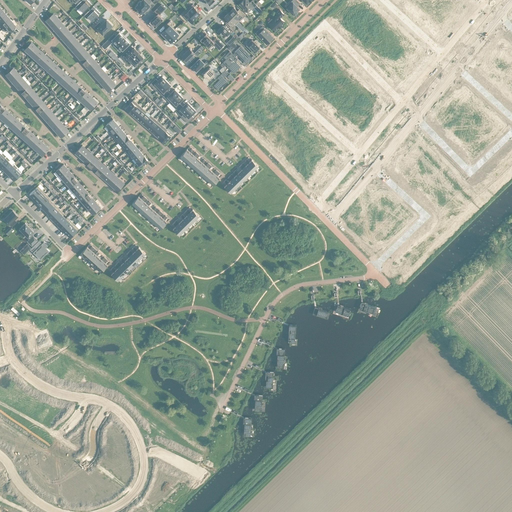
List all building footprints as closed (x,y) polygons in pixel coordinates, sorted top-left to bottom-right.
[(80,0),(75,5),(77,8),(79,6),(83,10),(91,2),(88,0),(84,0),(83,2),(80,0)] [(142,11),(147,7),(149,9),(154,3),(151,0),(150,0),(148,2),(145,0),(140,0),(139,0),(137,2),(138,2),(135,5),(139,9),(138,9),(140,11),(141,11),(142,11)] [(250,0),(249,1),(247,0),(241,0),(239,2),(241,3),(240,4),(243,7),(244,7),(247,10),(252,5),(253,6),(256,4),(252,0),(250,0)] [(296,10),(299,7),(297,5),(300,2),(297,0),(290,0),(292,1),(287,6),(293,13),(294,12),(294,13),(297,11),(296,10)] [(367,0),(363,0),(359,4),(364,8),(370,2),(367,0)] [(463,0),(462,0),(460,2),(467,8),(470,5),(463,0)] [(156,13),(149,20),(155,26),(163,17),(159,13),(165,7),(161,2),(153,10),(156,13)] [(416,9),(412,14),(416,18),(424,10),(420,6),(421,5),(418,2),(414,7),(416,9)] [(460,2),(457,7),(464,12),(467,8),(460,2)] [(186,7),(195,16),(200,12),(195,7),(192,3),(187,8),(186,7)] [(234,6),(229,11),(238,20),(245,14),(240,9),(238,11),(234,6)] [(89,9),(83,14),(86,16),(87,15),(91,19),(99,11),(95,7),(91,11),(89,9)] [(186,7),(179,14),(183,19),(186,16),(191,21),(195,16),(186,7)] [(457,7),(453,11),(461,17),(464,13),(464,12),(457,7)] [(284,13),(279,8),(272,15),(275,18),(273,19),(271,18),(268,21),(269,23),(275,29),(284,20),(280,17),(284,13)] [(424,10),(416,18),(420,22),(425,16),(427,19),(431,14),(429,12),(427,13),(424,10)] [(229,11),(224,15),(229,20),(227,22),(232,27),(238,20),(229,11)] [(453,11),(450,15),(457,21),(461,17),(453,11)] [(379,12),(373,19),(378,23),(378,22),(383,16),(379,12)] [(51,24),(58,17),(55,13),(47,20),(51,24)] [(341,15),(335,21),(339,25),(340,24),(345,19),(341,15)] [(383,16),(378,22),(382,26),(389,19),(384,15),(383,16)] [(450,15),(446,19),(453,25),(457,21),(450,15)] [(0,24),(2,27),(11,20),(7,16),(0,22),(0,21),(0,24)] [(53,29),(62,21),(58,17),(51,24),(52,26),(51,27),(53,29)] [(99,20),(94,25),(96,28),(97,27),(102,33),(112,24),(106,18),(101,23),(99,20)] [(345,19),(340,24),(344,29),(350,22),(346,18),(345,19)] [(162,32),(161,33),(163,35),(164,34),(166,36),(175,27),(170,23),(172,21),(170,19),(164,24),(166,26),(161,31),(162,32)] [(446,19),(443,23),(450,29),(454,25),(453,25),(446,19)] [(14,24),(11,20),(2,27),(5,31),(7,30),(14,24)] [(58,32),(65,26),(62,21),(53,29),(53,30),(53,29),(55,31),(56,30),(58,32)] [(233,30),(226,23),(223,25),(223,24),(217,29),(223,35),(226,33),(226,34),(229,31),(230,32),(233,30)] [(443,23),(439,27),(446,33),(447,34),(450,29),(443,23)] [(273,36),(262,25),(255,32),(266,43),(273,36)] [(60,38),(69,30),(65,26),(58,32),(59,34),(58,35),(60,37),(60,38)] [(175,27),(166,36),(167,38),(167,39),(169,41),(170,40),(170,41),(175,36),(178,38),(183,33),(181,30),(179,32),(175,27)] [(439,27),(436,31),(443,37),(446,33),(439,27)] [(398,28),(392,35),(397,39),(403,32),(398,28)] [(65,40),(73,34),(69,30),(60,38),(60,37),(62,40),(63,39),(65,40)] [(110,36),(101,44),(104,47),(113,39),(115,41),(113,44),(119,50),(122,48),(129,42),(119,31),(115,34),(114,33),(111,36),(110,36)] [(436,31),(431,37),(438,43),(443,37),(436,31)] [(205,32),(200,38),(208,46),(212,42),(219,49),(223,44),(215,36),(212,39),(205,32)] [(403,32),(397,39),(401,43),(407,36),(403,32)] [(359,33),(353,39),(357,43),(363,37),(359,33)] [(68,44),(76,38),(73,34),(65,40),(68,44)] [(363,37),(357,43),(361,48),(367,41),(363,37)] [(496,37),(492,41),(493,42),(499,47),(502,42),(496,37)] [(72,48),(80,42),(76,38),(68,44),(72,48)] [(251,38),(246,43),(254,51),(255,50),(256,51),(259,48),(258,47),(259,46),(251,38)] [(236,44),(233,41),(227,46),(231,50),(236,44)] [(29,53),(36,46),(32,42),(25,49),(29,53)] [(76,52),(83,46),(80,42),(72,48),(76,52)] [(493,42),(489,46),(496,52),(500,48),(499,47),(493,42)] [(189,47),(181,55),(186,60),(188,58),(192,54),(194,57),(202,50),(201,49),(203,47),(201,45),(199,47),(194,52),(189,47)] [(240,45),(234,50),(246,62),(251,57),(240,45)] [(33,57),(40,49),(36,46),(29,53),(33,57)] [(79,57),(87,50),(83,46),(76,52),(79,57)] [(135,65),(143,56),(134,46),(125,55),(135,65)] [(418,51),(414,55),(423,62),(427,58),(421,53),(423,51),(418,47),(416,49),(418,51)] [(37,60),(45,51),(45,52),(42,50),(41,51),(40,49),(33,57),(37,60)] [(83,61),(90,54),(87,50),(79,57),(83,61)] [(240,65),(235,60),(237,58),(235,55),(232,53),(229,50),(224,55),(226,58),(223,61),(233,71),(240,65)] [(41,64),(48,56),(46,55),(47,54),(45,52),(45,51),(37,60),(41,64)] [(377,51),(370,57),(374,62),(375,61),(381,55),(377,51)] [(86,65),(94,58),(90,54),(83,61),(86,65)] [(381,55),(375,61),(379,65),(386,59),(381,54),(381,55)] [(409,57),(407,60),(412,64),(414,62),(419,66),(423,62),(414,55),(411,59),(409,57)] [(45,68),(53,59),(53,58),(52,59),(50,57),(49,58),(48,56),(41,64),(45,68)] [(199,57),(190,65),(193,68),(194,68),(196,70),(201,64),(204,66),(208,62),(206,59),(204,61),(199,57)] [(479,57),(475,61),(482,67),(486,62),(479,57)] [(90,69),(97,62),(94,58),(86,65),(90,69)] [(49,71),(56,64),(54,62),(55,61),(53,59),(45,68),(49,71)] [(341,60),(334,67),(338,71),(344,64),(341,60)] [(475,61),(471,66),(478,71),(482,67),(475,61)] [(93,73),(101,66),(97,62),(90,69),(93,73)] [(53,75),(60,67),(56,64),(49,71),(53,75)] [(344,64),(338,71),(342,74),(348,68),(344,64)] [(97,77),(104,70),(101,66),(93,73),(97,77)] [(204,73),(203,74),(205,76),(206,75),(209,78),(212,75),(214,77),(220,72),(217,70),(215,71),(210,66),(203,72),(204,73)] [(401,70),(398,74),(407,82),(410,77),(405,73),(407,70),(402,66),(400,69),(401,70)] [(9,78),(17,72),(13,67),(6,74),(9,78)] [(57,78),(64,71),(60,67),(53,75),(57,78)] [(227,80),(223,76),(228,71),(225,68),(217,76),(219,78),(214,84),(218,89),(227,80)] [(348,68),(342,74),(345,78),(352,72),(348,68)] [(100,81),(108,74),(104,70),(97,77),(100,81)] [(61,82),(68,75),(64,71),(57,78),(61,82)] [(13,82),(21,76),(17,72),(9,78),(13,82)] [(122,73),(120,76),(124,80),(128,76),(124,72),(122,73)] [(352,72),(345,78),(349,82),(356,76),(352,72)] [(104,85),(112,78),(108,74),(100,81),(104,85)] [(393,77),(391,80),(396,84),(398,81),(403,86),(407,82),(398,74),(395,78),(393,77)] [(65,86),(72,78),(68,75),(61,82),(65,86)] [(149,83),(156,89),(166,79),(162,75),(157,79),(155,77),(149,83)] [(356,76),(349,82),(353,86),(360,79),(356,75),(356,76)] [(17,86),(24,80),(21,76),(13,82),(17,86)] [(69,89),(76,82),(72,78),(65,86),(69,89)] [(104,85),(108,89),(115,83),(112,78),(104,85)] [(163,95),(168,90),(166,88),(170,84),(166,79),(156,89),(157,89),(163,95)] [(360,79),(353,86),(356,90),(363,83),(360,79)] [(457,79),(454,83),(462,90),(465,86),(458,80),(457,80),(457,79)] [(20,90),(28,84),(24,80),(17,86),(20,90)] [(497,80),(490,86),(495,91),(496,90),(495,90),(501,84),(497,80)] [(73,93),(80,86),(76,82),(69,89),(73,93)] [(363,83),(356,90),(360,93),(367,87),(363,83)] [(454,83),(451,87),(459,94),(462,90),(454,83)] [(501,84),(495,90),(496,90),(499,94),(506,88),(502,83),(501,84)] [(24,95),(31,88),(28,84),(20,90),(24,95)] [(262,86),(257,92),(259,95),(261,93),(265,97),(272,89),(268,85),(265,88),(262,86)] [(77,97),(84,89),(80,86),(73,93),(77,97)] [(146,87),(143,89),(149,95),(152,93),(146,87)] [(451,87),(448,91),(455,97),(459,94),(451,87)] [(27,99),(35,92),(31,88),(24,95),(27,99)] [(170,92),(168,90),(163,95),(169,101),(178,92),(174,88),(170,92)] [(81,100),(88,93),(84,89),(77,97),(81,100)] [(272,89),(265,97),(269,101),(268,102),(270,105),(276,99),(273,96),(277,93),(272,89)] [(310,89),(308,92),(311,94),(308,96),(313,101),(320,93),(320,92),(320,93),(315,89),(313,91),(310,89)] [(447,91),(444,94),(452,101),(455,97),(448,91),(447,91)] [(31,103),(38,96),(35,92),(27,99),(31,103)] [(183,96),(178,92),(169,101),(175,108),(174,109),(180,103),(178,101),(183,96)] [(85,104),(91,97),(88,93),(81,100),(85,104)] [(320,93),(313,101),(314,100),(317,103),(318,102),(320,105),(326,98),(320,93)] [(444,94),(441,98),(449,105),(452,101),(444,94)] [(34,107),(42,100),(38,96),(31,103),(34,107)] [(85,104),(89,108),(96,100),(91,97),(85,104)] [(125,107),(131,112),(138,103),(133,98),(125,107)] [(441,98),(438,102),(446,108),(449,105),(441,98)] [(38,111),(45,104),(42,100),(34,107),(38,111)] [(248,100),(238,110),(243,114),(245,115),(246,114),(249,116),(256,108),(248,100)] [(279,101),(273,107),(276,110),(277,108),(281,112),(289,104),(284,100),(281,103),(279,101)] [(379,100),(376,103),(383,109),(386,105),(379,100)] [(474,100),(467,107),(473,113),(482,105),(480,106),(474,100)] [(180,103),(174,109),(181,115),(191,105),(187,101),(182,105),(180,103)] [(438,102),(435,105),(443,112),(446,108),(438,102)] [(138,103),(131,112),(135,115),(142,107),(138,103)] [(376,103),(372,107),(379,113),(383,109),(376,103)] [(41,115),(49,108),(45,104),(38,111),(41,115)] [(289,104),(281,112),(286,116),(284,117),(287,120),(292,114),(290,111),(293,108),(289,104)] [(191,105),(181,115),(187,122),(193,116),(191,114),(195,109),(191,105)] [(329,106),(326,108),(329,111),(326,113),(331,117),(338,109),(333,105),(331,108),(329,106)] [(435,105),(432,109),(440,116),(443,112),(435,105)] [(482,105),(473,113),(474,113),(478,117),(477,118),(479,121),(482,118),(479,116),(486,109),(482,105)] [(139,119),(146,110),(142,107),(135,115),(139,119)] [(372,107),(369,112),(376,118),(379,113),(372,107)] [(45,119),(53,112),(49,108),(41,115),(45,119)] [(338,109),(331,117),(332,117),(335,120),(336,119),(339,121),(345,115),(338,109)] [(432,109),(429,113),(437,120),(440,116),(432,109)] [(4,121),(11,114),(7,110),(0,117),(4,121)] [(143,122),(150,114),(146,110),(139,119),(143,122)] [(49,123),(56,116),(53,112),(45,119),(49,123)] [(369,112),(365,116),(372,122),(376,118),(369,112)] [(429,113),(426,117),(434,123),(437,120),(429,113)] [(8,124),(15,117),(11,114),(4,121),(8,124)] [(150,114),(143,122),(147,126),(154,117),(150,114)] [(295,116),(289,122),(292,125),(294,123),(298,127),(305,119),(301,115),(298,119),(295,116)] [(490,115),(483,122),(489,128),(497,119),(496,121),(490,115)] [(52,127),(60,120),(56,116),(49,123),(52,127)] [(365,116),(362,120),(369,126),(373,122),(372,122),(365,116)] [(12,128),(19,121),(15,117),(8,124),(12,128)] [(151,129),(158,121),(154,117),(147,126),(151,129)] [(105,123),(109,128),(116,122),(112,118),(105,123)] [(305,119),(298,127),(299,128),(302,131),(300,132),(303,135),(309,129),(306,126),(309,123),(305,119)] [(497,119),(489,128),(489,127),(493,132),(492,132),(495,135),(497,133),(495,130),(502,124),(497,119)] [(56,131),(63,124),(60,120),(52,127),(56,131)] [(362,120),(359,124),(366,130),(369,126),(362,120)] [(16,132),(23,124),(19,121),(12,128),(16,132)] [(162,124),(158,121),(151,129),(155,133),(162,124)] [(107,129),(111,133),(120,126),(116,122),(109,128),(107,129)] [(20,135),(27,128),(23,124),(16,132),(20,135)] [(56,131),(59,135),(67,129),(63,124),(56,131)] [(166,128),(162,124),(155,133),(159,136),(166,128)] [(359,124),(355,128),(362,134),(366,130),(359,124)] [(271,125),(262,133),(266,136),(265,137),(270,142),(279,133),(274,128),(271,125)] [(111,133),(114,137),(123,130),(120,126),(111,133)] [(24,139),(31,132),(27,128),(20,135),(24,139)] [(166,128),(159,136),(164,141),(171,134),(166,129),(167,128),(166,128)] [(355,128),(352,132),(359,138),(362,134),(355,128)] [(451,129),(444,136),(448,140),(455,133),(451,129)] [(114,137),(118,142),(126,134),(123,130),(114,137)] [(312,130),(301,141),(305,144),(309,139),(313,142),(322,133),(321,133),(320,135),(316,131),(315,132),(312,130)] [(28,143),(35,135),(31,132),(24,139),(28,143)] [(352,132),(348,137),(355,143),(359,138),(352,132)] [(322,133),(313,142),(314,142),(318,146),(317,147),(320,149),(322,147),(320,144),(326,137),(322,133)] [(455,133),(448,140),(452,144),(459,137),(455,133)] [(118,142),(121,146),(130,138),(126,134),(118,142)] [(32,146),(39,139),(35,135),(28,143),(32,146)] [(459,137),(452,144),(455,148),(463,141),(459,137)] [(125,150),(127,149),(126,148),(133,142),(130,138),(121,146),(125,150)] [(412,138),(408,142),(409,143),(415,148),(418,143),(412,138)] [(36,150),(43,143),(39,139),(32,146),(36,150)] [(463,141),(455,148),(459,152),(467,145),(463,141)] [(126,148),(127,149),(130,152),(137,147),(133,142),(126,148)] [(36,150),(41,154),(47,146),(43,143),(36,150)] [(409,143),(405,147),(412,153),(416,148),(415,148),(409,143)] [(86,147),(82,144),(75,151),(79,155),(86,147)] [(459,152),(463,156),(470,148),(467,145),(459,152)] [(83,158),(90,151),(91,150),(87,146),(86,147),(79,155),(83,158)] [(130,152),(133,157),(140,151),(137,147),(130,152)] [(180,155),(184,158),(191,151),(193,149),(191,147),(189,150),(186,148),(180,155)] [(470,148),(463,156),(467,160),(474,152),(470,148)] [(184,158),(188,162),(197,152),(195,150),(193,153),(191,151),(184,158)] [(330,154),(329,155),(339,162),(343,158),(339,155),(341,152),(339,150),(337,152),(334,150),(330,155),(330,154)] [(94,155),(90,151),(83,158),(87,162),(94,155)] [(133,157),(137,161),(144,155),(140,151),(133,157)] [(188,162),(192,166),(199,158),(197,157),(199,154),(197,152),(188,162)] [(5,154),(0,159),(0,166),(1,167),(8,160),(9,158),(5,154)] [(91,166),(98,158),(99,157),(95,154),(94,155),(87,162),(91,166)] [(432,154),(425,160),(428,163),(435,157),(432,154)] [(144,155),(137,161),(141,165),(148,159),(144,155)] [(295,162),(292,165),(297,171),(303,165),(298,159),(299,158),(296,155),(292,160),(295,162)] [(329,155),(324,161),(332,167),(337,161),(339,163),(339,162),(329,155)] [(244,159),(247,162),(254,169),(258,165),(251,158),(249,160),(246,157),(244,159)] [(395,157),(391,162),(398,167),(402,163),(395,157)] [(435,157),(428,163),(432,167),(439,161),(435,157)] [(102,162),(98,158),(91,166),(95,169),(102,162)] [(192,166),(197,169),(203,162),(205,159),(203,158),(201,160),(199,158),(192,166)] [(11,164),(8,160),(1,167),(4,170),(11,164)] [(99,173),(106,165),(106,166),(107,165),(103,161),(102,162),(95,169),(99,173)] [(197,169),(201,173),(209,163),(207,161),(205,164),(203,162),(197,169)] [(243,161),(241,163),(250,172),(254,169),(247,162),(245,164),(243,161)] [(439,161),(432,167),(436,171),(443,165),(439,161)] [(11,164),(4,170),(8,174),(17,166),(13,162),(11,164)] [(391,162),(388,166),(395,172),(398,167),(391,162)] [(59,173),(67,167),(63,163),(55,169),(59,173)] [(201,173),(205,176),(211,169),(209,167),(211,164),(209,163),(201,173)] [(241,167),(239,169),(246,176),(250,172),(241,163),(239,165),(241,167)] [(110,169),(106,166),(106,165),(99,173),(103,177),(110,169)] [(443,165),(436,171),(440,175),(446,169),(443,165)] [(21,170),(17,166),(8,174),(12,178),(21,170)] [(63,178),(62,178),(70,171),(67,167),(59,173),(58,174),(62,178),(63,178)] [(319,167),(314,174),(323,181),(322,180),(327,174),(319,167)] [(107,180),(114,173),(115,172),(111,168),(110,169),(103,177),(107,180)] [(205,176),(209,180),(217,170),(216,168),(213,171),(211,169),(205,176)] [(233,170),(235,173),(236,173),(242,180),(246,176),(239,169),(237,171),(235,169),(233,170)] [(446,169),(440,175),(444,179),(450,172),(446,169)] [(217,170),(209,180),(213,184),(219,176),(217,174),(219,172),(217,170)] [(66,182),(74,175),(70,171),(62,178),(63,178),(66,182)] [(231,172),(229,174),(238,184),(242,180),(236,173),(235,173),(234,175),(231,172)] [(450,172),(444,179),(447,183),(454,176),(451,172),(450,172)] [(111,184),(118,176),(114,173),(107,180),(111,184)] [(230,179),(228,181),(234,187),(238,184),(229,174),(227,176),(230,179)] [(311,180),(309,183),(312,186),(315,183),(319,186),(323,181),(314,174),(313,174),(314,174),(310,179),(311,180)] [(69,186),(70,186),(77,179),(74,175),(66,182),(69,186)] [(111,184),(115,188),(122,180),(118,176),(111,184)] [(454,176),(447,183),(451,187),(458,180),(454,176)] [(412,177),(406,183),(410,188),(411,187),(416,181),(412,177)] [(228,181),(225,178),(223,180),(226,182),(224,185),(230,191),(234,187),(228,181)] [(72,191),(81,183),(77,179),(70,186),(69,186),(68,186),(72,191)] [(374,180),(371,184),(377,190),(381,186),(374,180)] [(416,181),(411,187),(415,191),(421,184),(417,180),(416,181)] [(458,180),(451,187),(454,190),(461,184),(458,180)] [(77,194),(84,187),(81,183),(72,191),(76,195),(77,194)] [(28,193),(32,197),(41,188),(37,184),(28,193)] [(371,184),(367,188),(374,194),(377,190),(371,184)] [(80,198),(88,192),(84,187),(77,194),(80,198)] [(36,201),(44,192),(41,188),(32,197),(36,201)] [(367,188),(364,192),(371,198),(374,194),(367,188)] [(426,190),(420,196),(424,200),(430,194),(426,190)] [(36,201),(40,204),(48,196),(44,192),(36,201)] [(84,202),(91,196),(88,192),(80,198),(84,202)] [(360,195),(368,201),(371,198),(364,192),(361,196),(360,195)] [(132,202),(136,206),(145,196),(143,194),(140,197),(138,195),(132,202)] [(430,194),(424,200),(428,204),(434,198),(430,194)] [(360,195),(357,199),(365,205),(368,201),(360,195)] [(48,196),(40,204),(43,208),(52,200),(48,196)] [(87,206),(95,200),(91,196),(84,202),(87,206)] [(136,206),(140,209),(146,202),(144,200),(147,198),(145,196),(136,206)] [(140,209),(144,213),(150,206),(148,204),(151,201),(149,199),(146,202),(140,209)] [(358,200),(355,203),(361,209),(365,205),(357,199),(358,200)] [(56,204),(52,200),(43,208),(47,212),(56,204)] [(87,206),(86,207),(90,211),(98,204),(95,200),(87,206)] [(355,203),(351,207),(358,213),(361,209),(355,203)] [(47,212),(51,216),(59,208),(56,204),(47,212)] [(144,213),(148,217),(154,209),(154,210),(157,207),(155,205),(152,208),(150,206),(144,213)] [(390,206),(386,211),(389,213),(390,211),(395,215),(401,209),(396,205),(393,209),(390,206)] [(187,207),(186,209),(195,218),(199,214),(192,208),(190,210),(187,207)] [(351,207),(348,211),(355,217),(358,213),(351,207)] [(59,208),(51,216),(55,220),(62,213),(63,212),(59,208)] [(17,214),(11,209),(3,217),(8,223),(8,222),(10,225),(15,220),(13,218),(17,214)] [(148,217),(152,220),(161,210),(159,209),(156,211),(154,210),(154,209),(148,217)] [(186,213),(184,215),(191,222),(195,218),(186,209),(184,211),(186,213)] [(401,209),(395,215),(399,219),(397,221),(400,224),(404,219),(401,217),(405,213),(401,209)] [(152,220),(156,224),(162,217),(160,215),(163,212),(161,210),(152,220)] [(348,211),(345,215),(352,221),(355,217),(348,211)] [(62,213),(55,220),(58,224),(65,217),(62,213)] [(182,217),(180,219),(187,226),(191,222),(184,215),(182,213),(180,214),(182,217)] [(162,217),(156,224),(160,228),(165,222),(166,220),(164,218),(167,216),(165,214),(162,217)] [(62,228),(71,219),(67,215),(65,217),(58,224),(62,228)] [(343,216),(341,218),(343,220),(348,225),(352,221),(345,215),(344,217),(343,216)] [(176,218),(174,220),(183,230),(187,226),(180,219),(178,221),(176,218)] [(75,223),(71,219),(62,228),(66,231),(75,223)] [(183,230),(174,220),(172,222),(175,225),(172,227),(179,234),(183,230)] [(431,221),(425,227),(430,231),(428,233),(434,240),(438,235),(436,233),(440,229),(431,221)] [(28,237),(26,240),(30,244),(36,239),(32,234),(31,235),(29,233),(32,230),(24,222),(18,227),(26,236),(27,236),(28,237)] [(75,223),(66,231),(70,235),(78,227),(75,223)] [(37,239),(29,248),(31,250),(40,241),(38,239),(37,239)] [(48,250),(44,246),(46,244),(42,240),(33,249),(37,253),(35,255),(38,258),(48,250)] [(26,242),(18,249),(23,253),(30,246),(26,242)] [(80,252),(84,256),(93,246),(91,244),(89,247),(87,245),(80,252)] [(132,247),(134,249),(141,256),(145,252),(138,245),(136,247),(133,245),(132,247)] [(84,256),(88,260),(95,252),(93,251),(95,248),(93,246),(84,256)] [(130,248),(128,250),(137,260),(141,256),(134,249),(132,251),(130,248)] [(88,260),(92,263),(99,256),(97,254),(99,251),(97,250),(95,252),(88,260)] [(128,255),(126,257),(133,264),(137,260),(128,250),(126,252),(128,255)] [(92,263),(96,267),(105,257),(103,255),(101,258),(99,256),(92,263)] [(120,258),(123,261),(123,260),(129,267),(133,264),(126,257),(124,259),(122,256),(120,258)] [(105,257),(96,267),(101,271),(103,268),(107,263),(105,261),(107,259),(105,257)] [(395,257),(388,263),(397,272),(401,268),(404,271),(409,266),(401,258),(398,260),(395,257)] [(118,260),(116,262),(125,271),(129,267),(123,260),(123,261),(121,262),(118,260)] [(117,266),(115,268),(122,275),(125,271),(116,262),(114,263),(117,266)] [(115,268),(112,265),(110,267),(113,270),(111,272),(118,279),(122,275),(115,268)] [(376,306),(361,301),(359,308),(368,311),(374,312),(376,306)] [(337,304),(335,310),(348,315),(350,308),(337,304)] [(314,306),(312,313),(327,318),(329,311),(314,306)] [(31,331),(17,333),(18,343),(32,342),(31,331)] [(42,364),(39,368),(41,369),(40,370),(47,375),(50,370),(55,374),(59,368),(54,364),(54,363),(47,359),(43,365),(42,364)] [(414,366),(367,412),(380,426),(396,411),(394,408),(426,378),(414,366)] [(5,373),(4,374),(9,380),(6,382),(11,387),(14,385),(13,384),(18,379),(10,369),(9,370),(8,369),(4,372),(5,373)] [(25,402),(21,408),(25,410),(27,406),(35,409),(41,397),(33,393),(28,404),(25,402)] [(157,421),(147,431),(151,435),(157,430),(159,432),(167,424),(163,419),(159,423),(157,421)] [(173,439),(170,443),(175,448),(177,446),(178,447),(181,444),(180,443),(184,440),(180,436),(183,434),(178,429),(171,436),(173,439)] [(101,436),(101,442),(102,442),(102,446),(113,447),(113,442),(113,439),(113,437),(101,436)] [(129,437),(123,439),(129,457),(137,454),(134,445),(133,443),(131,444),(129,437)] [(194,440),(184,449),(190,456),(194,452),(199,457),(204,451),(200,447),(200,446),(194,440)] [(100,456),(100,458),(106,459),(106,461),(111,462),(112,458),(113,458),(113,451),(107,450),(107,453),(101,453),(100,456)] [(209,451),(201,459),(207,465),(209,462),(210,464),(214,460),(213,459),(215,457),(209,451)] [(95,469),(92,471),(97,475),(99,473),(101,474),(106,468),(105,467),(106,467),(103,464),(102,465),(98,461),(95,465),(93,467),(95,469)] [(159,467),(158,468),(168,473),(173,465),(167,462),(165,465),(161,463),(159,467)] [(123,463),(122,466),(125,467),(123,472),(132,476),(134,470),(128,468),(129,465),(123,463)] [(39,465),(38,473),(45,475),(44,477),(49,478),(50,469),(46,468),(47,467),(39,465)] [(158,469),(156,474),(159,476),(158,479),(164,482),(168,473),(158,468),(158,469)] [(52,474),(51,480),(53,480),(64,481),(65,473),(55,471),(55,474),(52,474)] [(78,475),(73,476),(75,487),(80,486),(80,483),(87,481),(85,472),(80,473),(77,474),(78,475)] [(118,476),(117,479),(123,481),(124,478),(131,481),(132,476),(123,472),(121,477),(118,476)] [(108,489),(105,491),(108,497),(111,495),(112,497),(114,496),(115,496),(119,494),(114,484),(107,488),(108,489)] [(40,486),(38,491),(40,491),(39,493),(43,494),(42,495),(48,496),(48,495),(52,497),(55,489),(50,488),(50,489),(40,486)] [(100,490),(93,493),(99,504),(106,500),(100,490)] [(57,494),(56,502),(68,503),(68,500),(71,501),(72,494),(68,494),(68,495),(57,494)] [(75,497),(75,506),(87,507),(87,498),(75,497)] [(138,509),(135,511),(145,511),(146,511),(149,511),(152,510),(149,508),(153,505),(147,498),(136,508),(138,509)] [(13,501),(8,506),(13,511),(15,511),(23,505),(22,504),(18,501),(15,504),(13,501)]
